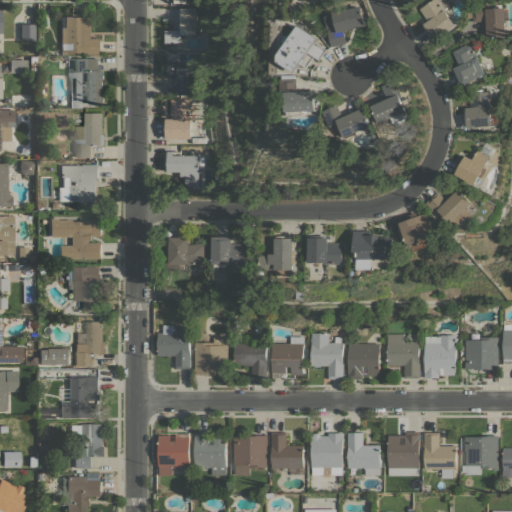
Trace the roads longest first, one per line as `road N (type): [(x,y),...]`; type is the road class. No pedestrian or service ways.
road 1 (residential): [(135,511),(134,0)]
road 2 (residential): [(511,400),(134,401)]
road 3 (residential): [(420,181),(362,210),(134,209)]
road 4 (residential): [(420,181),(436,154),(435,95),(379,0)]
